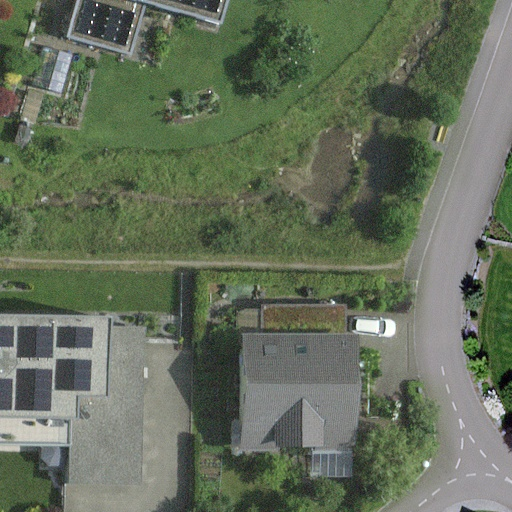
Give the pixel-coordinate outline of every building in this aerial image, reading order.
[(125,0),(78,0),(68,39),(129,56),(143,5),(125,0)] [(125,0),(143,5),(217,25),(224,0),(125,0)] [(70,54),(42,47),(32,84),(61,91),(70,54)] [(106,324),(0,320),(0,415),(77,418),(78,393),(104,394),(106,331),(106,324)] [(144,331),(106,331),(104,394),(78,393),(77,418),(75,482),(140,484),(144,331)] [(356,335),(247,336),(247,447),(356,447),(356,335)]
